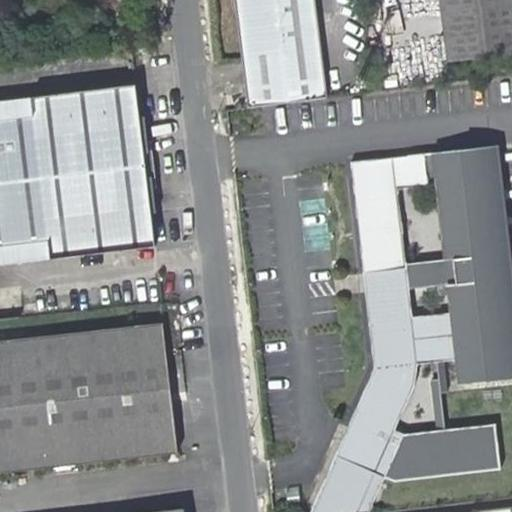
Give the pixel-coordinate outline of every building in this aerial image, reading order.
[(236,0),(247,103),(326,95),(315,0),(236,0)] [(511,47),(511,0),(438,0),(444,55),(511,47)] [(143,165),(133,88),(32,101),(32,116),(0,120),(0,250),(47,245),(49,262),(153,249),(143,165)] [(32,101),(0,104),(0,120),(32,116),(32,101)] [(440,426),(437,388),(444,387),(440,356),(459,354),(461,374),(511,368),(511,355),(488,142),(346,159),(370,364),(307,511),(369,511),(383,478),(496,465),(491,420),(440,426)] [(0,268),(49,262),(47,245),(0,250),(0,268)] [(0,470),(182,452),(173,375),(168,323),(0,340),(0,470)]
